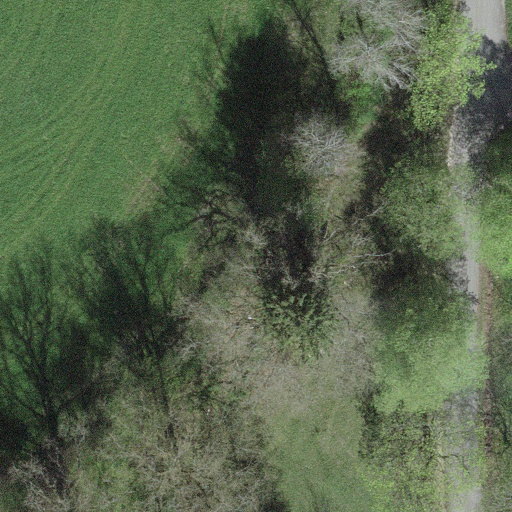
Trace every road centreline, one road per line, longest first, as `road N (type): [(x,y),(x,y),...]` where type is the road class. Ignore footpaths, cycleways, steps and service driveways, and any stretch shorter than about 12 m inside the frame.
road 1 (residential): [(490,0),(467,289)]
road 2 (track): [(467,289),(469,511)]
